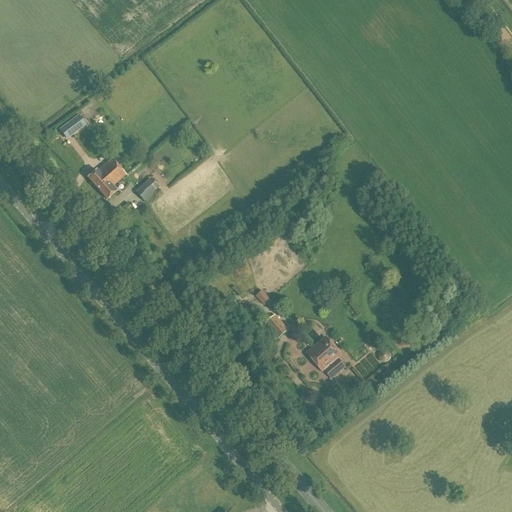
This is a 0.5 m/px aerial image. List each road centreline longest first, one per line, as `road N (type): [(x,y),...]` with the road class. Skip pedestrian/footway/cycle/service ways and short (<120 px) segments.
road 1 (primary): [(323,511),(0,134)]
road 2 (unclassified): [(280,511),(0,188)]
